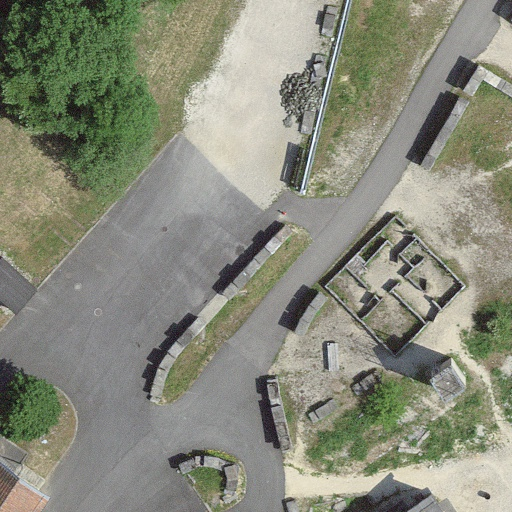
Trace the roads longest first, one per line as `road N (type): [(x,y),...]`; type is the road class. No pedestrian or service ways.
road 1 (track): [(106,309),(207,162),(284,0)]
road 2 (track): [(481,474),(259,496),(235,366)]
road 3 (residential): [(106,309),(32,332),(0,367)]
